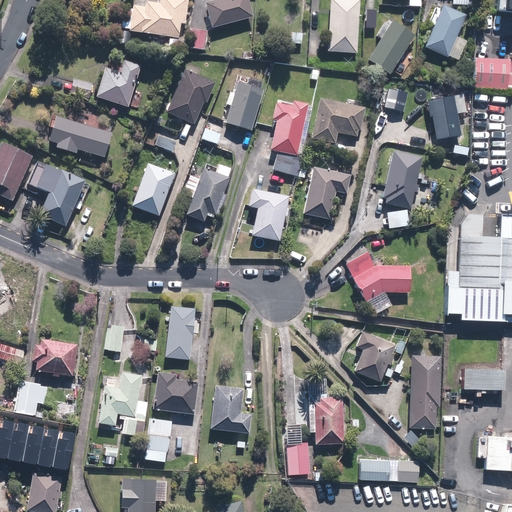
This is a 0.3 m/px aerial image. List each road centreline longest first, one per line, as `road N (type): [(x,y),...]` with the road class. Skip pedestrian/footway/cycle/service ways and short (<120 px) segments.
road 1 (residential): [(277,294),(242,279),(87,271),(0,234)]
road 2 (unknown): [(214,266),(247,150)]
